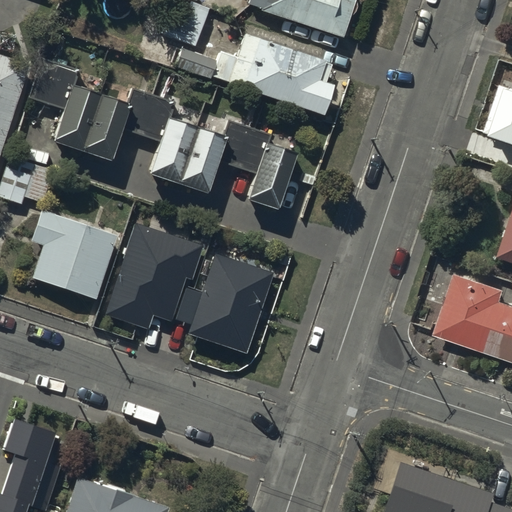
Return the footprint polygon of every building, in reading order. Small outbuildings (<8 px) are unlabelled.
[(160,38),(191,51),(208,13),(215,15),(220,4),(216,2),(216,0),(181,0),(180,4),(187,7),(185,11),(173,6),(160,38)] [(340,45),(355,0),(263,0),(265,0),(259,18),(340,45)] [(392,16),(377,10),(364,47),(379,53),(392,16)] [(321,64),(242,38),(233,62),(218,57),(215,65),(179,53),(173,72),(209,85),(210,84),(226,89),(225,92),(322,124),(332,95),(323,91),(329,71),(320,68),(321,64)] [(0,158),(27,71),(0,62),(0,158)] [(40,64),(27,105),(62,116),(50,153),(111,172),(122,138),(158,149),(146,186),(206,205),(217,170),(253,181),(244,212),(276,222),(294,164),(263,155),(268,139),(224,125),(219,141),(226,143),(224,148),(167,130),(174,108),(130,95),(126,107),(74,91),(79,76),(40,64)] [(511,90),(499,86),(483,132),(511,141),(511,90)] [(9,155),(0,180),(0,203),(19,210),(23,201),(39,207),(51,177),(36,171),(38,166),(9,155)] [(114,243),(40,217),(30,247),(41,251),(28,287),(91,309),(114,243)] [(511,220),(499,256),(511,260),(511,220)] [(136,225),(107,313),(147,327),(152,313),(171,319),(185,277),(192,279),(202,247),(136,225)] [(273,276),(214,256),(200,298),(186,294),(177,323),(189,327),(186,336),(247,356),(257,326),(263,328),(272,303),(265,301),(273,276)] [(500,294),(458,280),(439,336),(511,361),(511,309),(497,304),(500,294)] [(55,433),(15,419),(5,450),(17,454),(3,496),(0,495),(0,511),(27,511),(29,506),(42,511),(58,465),(45,461),(55,433)] [(490,488),(398,458),(380,511),(506,511),(509,505),(487,498),(490,488)] [(511,465),(491,458),(485,475),(511,485),(511,465)] [(166,511),(169,505),(78,474),(65,511),(53,511),(48,510),(47,511),(166,511)]
